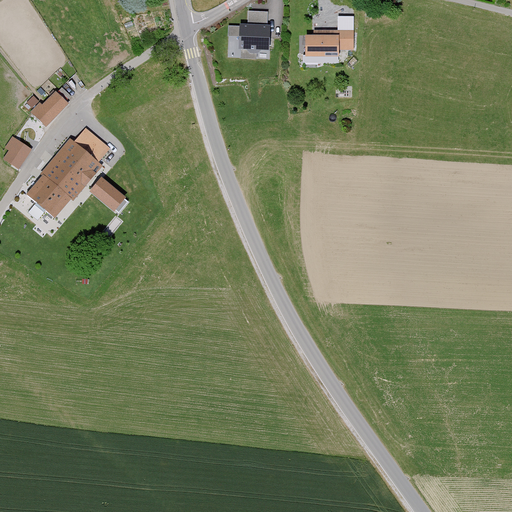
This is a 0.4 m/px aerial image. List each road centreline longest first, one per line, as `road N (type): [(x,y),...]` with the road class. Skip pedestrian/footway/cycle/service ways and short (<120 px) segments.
road 1 (tertiary): [(422,511),(313,357),(252,246),(212,142),(185,30)]
road 2 (residential): [(0,210),(77,107),(185,30)]
